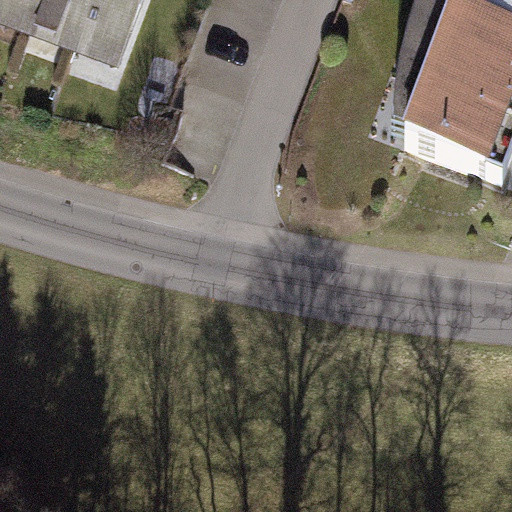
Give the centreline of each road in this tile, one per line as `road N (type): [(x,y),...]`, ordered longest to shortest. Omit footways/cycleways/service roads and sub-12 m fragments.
road 1 (tertiary): [(511,310),(388,299),(220,268)]
road 2 (residential): [(220,268),(315,0)]
road 3 (tertiary): [(220,268),(0,205)]
